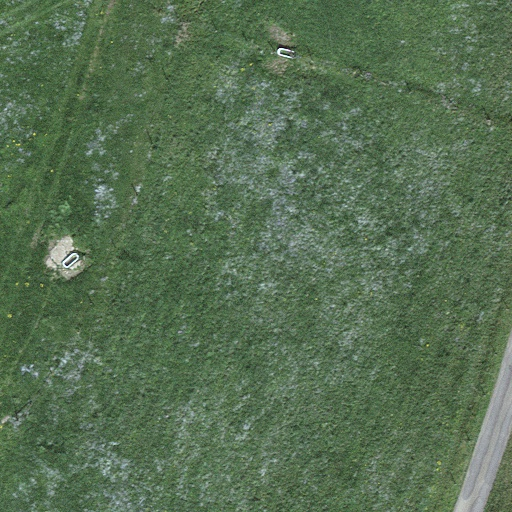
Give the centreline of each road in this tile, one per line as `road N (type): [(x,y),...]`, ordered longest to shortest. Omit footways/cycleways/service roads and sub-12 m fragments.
road 1 (track): [(103,0),(42,184)]
road 2 (unclassified): [(511,340),(453,511)]
